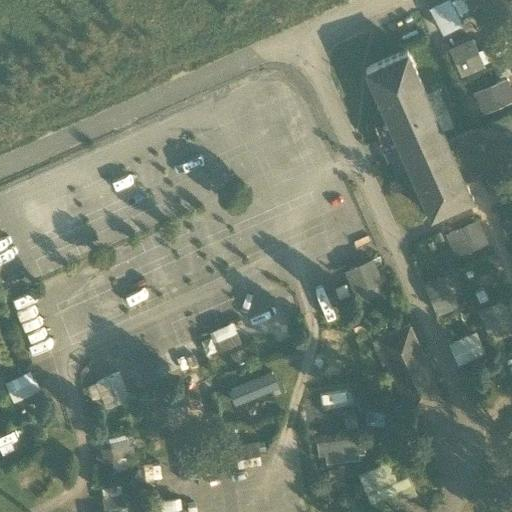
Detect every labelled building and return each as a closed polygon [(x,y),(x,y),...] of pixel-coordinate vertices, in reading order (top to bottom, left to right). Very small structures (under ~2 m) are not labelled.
[(456,0),(440,0),(432,4),(446,31),(467,21),(456,0)] [(476,36),(450,43),(457,71),(496,61),(492,43),(479,46),(476,36)] [(409,166),(431,215),(472,197),(464,179),(511,158),(511,111),(511,112),(447,140),(407,50),(365,68),(387,117),(374,123),(381,137),(390,157),(396,171),(409,166)] [(511,81),(510,76),(473,88),(480,111),(511,100),(511,81)] [(387,159),(390,157),(381,137),(378,138),(387,159)] [(506,229),(511,226),(511,198),(497,205),(506,229)] [(456,254),(491,242),(483,217),(447,228),(456,254)] [(345,269),(352,285),(384,271),(376,255),(345,269)] [(424,281),(437,313),(461,303),(448,271),(424,281)] [(511,314),(504,296),(478,307),(491,336),(511,326),(511,314)] [(261,334),(272,330),(277,343),(300,334),(286,297),(252,310),(261,334)] [(0,320),(0,366),(15,361),(0,320)] [(401,395),(436,384),(417,321),(381,331),(401,395)] [(208,353),(242,342),(236,322),(202,333),(208,353)] [(346,361),(355,337),(330,329),(322,353),(346,361)] [(449,337),(454,359),(486,352),(481,330),(449,337)] [(247,339),(230,346),(237,361),(253,354),(247,339)] [(170,366),(198,356),(192,340),(164,350),(170,366)] [(32,366),(6,378),(16,399),(42,386),(32,366)] [(106,393),(109,403),(132,395),(124,369),(87,381),(92,398),(106,393)] [(261,411),(259,404),(286,394),(276,369),(219,391),(231,423),(261,411)] [(334,406),(356,403),(354,387),(332,390),(334,406)] [(0,417),(9,414),(0,394),(0,417)] [(199,401),(165,409),(170,432),(205,425),(199,401)] [(0,433),(0,456),(19,452),(14,430),(0,433)] [(106,456),(135,452),(133,436),(104,440),(106,456)] [(319,437),(320,460),(364,458),(363,436),(319,437)] [(157,471),(177,466),(175,454),(154,458),(157,471)] [(372,499),(417,485),(410,463),(398,467),(395,456),(361,466),(372,499)] [(101,483),(101,505),(125,504),(125,482),(101,483)] [(160,511),(184,511),(184,495),(159,497),(160,511)]
